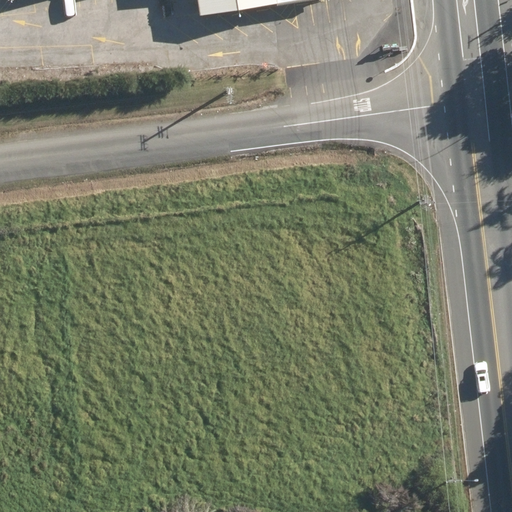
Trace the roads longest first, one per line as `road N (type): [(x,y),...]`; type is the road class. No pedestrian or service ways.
road 1 (residential): [(0,156),(466,104)]
road 2 (secondary): [(511,468),(466,104)]
